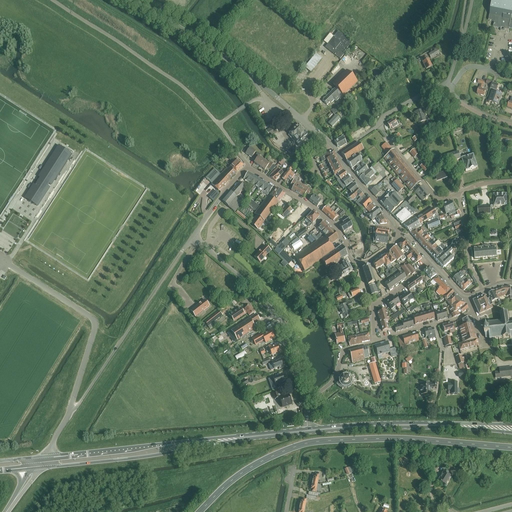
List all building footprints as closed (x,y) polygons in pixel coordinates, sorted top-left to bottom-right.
[(511,0),(492,0),(488,21),(493,21),(492,22),(494,22),(493,27),(501,29),(501,28),(504,28),(504,30),(509,31),(510,28),(511,28),(511,0)] [(325,47),(339,59),(343,54),(342,54),(352,43),(338,31),(325,47)] [(310,72),(322,58),(316,53),(304,67),(310,72)] [(421,60),(423,63),(426,70),(432,67),(428,60),(426,57),(421,60)] [(335,88),(322,100),(327,105),(331,102),(332,103),(333,101),(335,100),(336,101),(336,102),(338,100),(339,100),(354,86),(358,82),(347,71),(332,85),(335,88)] [(498,104),(502,95),(496,93),(499,85),(493,83),(491,89),(493,90),(489,101),(498,104)] [(484,97),(486,91),(482,90),(483,86),(480,85),(477,94),(484,97)] [(338,106),(331,110),(333,114),(340,110),(338,106)] [(418,124),(425,121),(421,111),(414,113),(418,124)] [(328,124),(332,127),(340,119),(336,116),(328,124)] [(387,124),(391,130),(392,132),(397,129),(398,130),(403,127),(400,121),(397,122),(395,123),(394,121),(387,124)] [(300,141),(307,135),(299,125),(289,134),(297,143),(299,141),(300,141)] [(274,126),(266,131),(269,137),(278,132),(274,126)] [(334,142),(337,148),(340,149),(346,145),(351,142),(347,135),(342,138),(334,142)] [(341,154),(343,157),(352,170),(359,163),(362,162),(357,155),(363,151),(358,143),(341,154)] [(33,184),(27,194),(30,196),(27,201),(35,205),(43,192),(45,193),(49,188),(48,187),(47,186),(48,184),(49,185),(51,185),(54,180),(55,181),(72,154),(58,146),(38,177),(39,178),(35,186),(33,184)] [(245,155),(251,159),(255,153),(249,149),(245,155)] [(324,162),(326,160),(336,156),(333,151),(321,156),(324,162)] [(386,163),(389,167),(398,159),(396,155),(393,151),(383,159),(386,163)] [(465,172),(476,168),(472,155),(462,159),(462,157),(459,158),(458,153),(446,156),(448,164),(461,159),(465,172)] [(253,160),(255,161),(255,162),(254,164),(259,168),(263,162),(259,159),(261,157),(257,154),(253,160)] [(336,156),(326,160),(328,164),(338,160),(336,156)] [(398,159),(389,167),(392,171),(402,163),(398,159)] [(338,160),(328,164),(330,168),(339,164),(338,160)] [(236,166),(240,170),(243,166),(237,161),(234,163),(233,162),(233,163),(235,166),(236,166)] [(230,167),(230,168),(236,174),(240,170),(236,166),(235,166),(233,163),(232,164),(230,163),(229,164),(227,162),(226,163),(230,167)] [(263,162),(259,168),(264,172),(266,169),(268,171),(273,165),(269,163),(267,165),(263,162)] [(365,168),(363,165),(361,166),(359,163),(352,170),(359,178),(368,171),(365,168)] [(402,163),(392,171),(398,178),(408,169),(402,163)] [(339,164),(330,168),(332,172),(341,168),(339,164)] [(278,169),(270,177),(276,181),(285,173),(280,169),(281,169),(279,167),(278,169)] [(222,174),(229,181),(236,174),(230,168),(228,170),(226,169),(222,174)] [(334,177),(343,172),(341,168),(332,172),(334,177)] [(368,171),(359,178),(359,179),(366,187),(371,182),(369,180),(376,174),(371,168),(368,171)] [(408,169),(398,178),(404,185),(414,176),(408,169)] [(206,178),(213,184),(211,185),(219,192),(229,181),(222,174),(221,175),(215,170),(206,178)] [(288,171),(282,179),(285,182),(288,179),(291,182),(295,177),(292,174),(288,171)] [(337,182),(340,180),(339,180),(342,178),(343,180),(347,177),(343,172),(334,177),(337,181),(337,182)] [(443,172),(434,176),(436,182),(445,179),(443,172)] [(247,173),(243,180),(254,186),(258,180),(247,173)] [(414,176),(404,185),(410,192),(420,183),(414,176)] [(343,190),(346,188),(352,183),(347,177),(343,180),(342,178),(339,180),(340,180),(337,182),(343,190)] [(398,193),(403,189),(394,178),(391,181),(394,183),(391,185),(398,193)] [(254,186),(254,187),(259,189),(263,182),(258,180),(254,186)] [(291,191),(297,195),(302,186),(302,185),(293,181),(291,186),(293,187),(291,191)] [(263,182),(259,189),(263,192),(262,193),(263,193),(267,185),(263,182)] [(239,183),(224,201),(222,203),(234,213),(241,204),(235,199),(236,198),(237,197),(241,200),(244,197),(240,193),(244,188),(239,183)] [(267,185),(263,193),(267,196),(268,195),(272,188),(267,185)] [(302,186),(297,195),(303,198),(306,194),(308,195),(311,190),(302,185),(302,186)] [(348,190),(351,194),(357,189),(353,185),(348,190)] [(375,197),(381,193),(376,187),(370,192),(375,197)] [(426,199),(429,196),(422,187),(415,193),(422,201),(425,200),(426,199)] [(254,216),(255,216),(249,224),(258,231),(264,223),(285,195),(276,188),(270,198),(268,196),(254,216)] [(347,197),(348,197),(352,201),(355,198),(356,199),(358,197),(360,199),(363,196),(357,189),(351,194),(347,197)] [(403,202),(394,194),(392,192),(390,194),(380,203),(391,214),(403,202)] [(314,195),(309,202),(317,207),(322,201),(314,195)] [(490,206),(490,207),(477,208),(478,215),(491,214),(490,208),(494,207),(506,206),(506,195),(493,196),(494,204),(490,206)] [(355,204),(363,213),(365,211),(372,204),(366,198),(365,198),(363,196),(360,199),(355,204)] [(409,198),(406,201),(410,205),(414,200),(410,197),(409,198)] [(449,216),(455,213),(454,211),(455,211),(450,202),(447,203),(441,206),(446,215),(448,214),(449,216)] [(411,209),(408,206),(405,203),(392,215),(394,217),(395,218),(399,222),(399,221),(400,221),(400,222),(399,222),(401,224),(411,217),(416,214),(419,212),(416,209),(415,210),(412,207),(411,209)] [(372,204),(365,211),(366,212),(367,212),(369,214),(376,208),(372,204)] [(284,219),(292,210),(288,207),(280,215),(284,219)] [(322,212),(326,215),(330,210),(326,207),(322,212)] [(375,218),(376,219),(382,214),(381,213),(376,208),(369,214),(366,216),(372,221),(375,218)] [(432,218),(435,221),(439,219),(437,215),(432,209),(429,211),(432,217),(432,218)] [(330,210),(326,215),(329,218),(334,213),(330,210)] [(426,213),(429,219),(430,219),(432,223),(435,221),(432,218),(432,217),(429,211),(426,213)] [(314,223),(319,217),(313,212),(305,222),(308,225),(307,226),(309,228),(312,225),(313,225),(314,223)] [(334,213),(329,218),(333,221),(338,217),(334,213)] [(426,213),(415,219),(419,225),(421,224),(429,219),(426,213)] [(376,219),(380,225),(387,224),(387,222),(382,214),(376,219)] [(343,233),(352,227),(348,222),(349,221),(347,218),(342,222),(343,224),(340,227),(339,227),(343,233)] [(404,226),(410,233),(417,229),(420,227),(422,226),(421,224),(419,225),(415,219),(404,226)] [(428,230),(439,225),(438,220),(426,225),(428,230)] [(317,228),(321,233),(324,231),(323,230),(328,225),(324,222),(317,228)] [(324,231),(321,233),(325,237),(326,237),(334,232),(333,230),(328,225),(323,230),(324,231)] [(410,233),(417,240),(425,234),(424,232),(425,231),(422,228),(419,231),(417,229),(410,233)] [(305,229),(297,235),(299,238),(307,232),(305,229)] [(319,262),(321,260),(335,251),(335,250),(331,245),(339,239),(334,232),(326,237),(325,237),(294,258),(304,272),(319,262)] [(417,240),(423,247),(427,244),(425,242),(429,238),(426,235),(425,234),(417,240)] [(373,235),(373,243),(387,245),(388,237),(373,235)] [(427,244),(423,247),(430,254),(438,248),(430,240),(434,237),(433,236),(429,238),(425,242),(427,244)] [(409,254),(410,255),(415,252),(405,240),(398,246),(402,250),(406,254),(408,252),(409,254)] [(456,245),(454,247),(456,249),(464,244),(462,242),(464,241),(464,240),(456,245)] [(278,255),(285,248),(288,245),(285,241),(275,251),(278,255)] [(438,248),(430,254),(436,261),(447,250),(441,244),(438,248)] [(474,259),(495,257),(494,245),(491,245),(491,246),(489,247),(489,246),(481,246),(481,247),(473,248),(474,259)] [(335,251),(321,260),(328,271),(333,267),(334,267),(333,265),(336,263),(337,264),(349,257),(342,246),(341,246),(335,250),(335,251)] [(270,252),(265,247),(260,252),(254,258),(260,263),(265,257),(270,252)] [(397,247),(393,249),(400,259),(402,262),(405,259),(404,257),(397,247)] [(397,262),(400,259),(393,249),(390,252),(397,262)] [(447,250),(436,261),(443,269),(453,260),(449,255),(451,252),(449,249),(447,250)] [(409,254),(405,256),(407,258),(408,260),(410,259),(412,257),(415,260),(413,262),(415,264),(417,263),(421,259),(415,252),(410,255),(409,254)] [(384,256),(390,265),(395,261),(390,253),(384,256)] [(381,260),(384,265),(386,267),(390,265),(384,256),(380,259),(381,260)] [(380,268),(384,265),(381,260),(380,259),(373,264),(376,270),(380,268)] [(339,274),(341,278),(352,272),(346,262),(342,264),(342,263),(338,265),(338,264),(337,264),(336,263),(333,265),(334,267),(333,267),(334,269),(338,275),(339,274)] [(411,276),(415,273),(408,264),(407,263),(400,267),(399,265),(395,268),(397,271),(401,268),(407,277),(411,274),(411,276)] [(362,269),(368,286),(368,287),(375,285),(374,284),(376,284),(370,266),(362,269)] [(428,267),(423,272),(430,280),(436,276),(428,267)] [(403,280),(406,279),(401,273),(384,285),(389,292),(393,290),(392,289),(395,287),(398,285),(397,284),(400,283),(401,283),(404,281),(403,280)] [(459,274),(453,280),(460,287),(464,283),(460,279),(461,279),(460,279),(464,276),(463,275),(462,276),(459,274)] [(413,281),(416,286),(423,282),(419,277),(413,281)] [(443,298),(451,290),(444,284),(437,277),(433,281),(428,286),(429,287),(432,284),(434,286),(436,284),(440,288),(438,290),(436,293),(440,296),(441,295),(443,298)] [(464,283),(460,287),(464,291),(471,284),(465,277),(461,280),(461,279),(460,279),(464,283)] [(406,286),(409,291),(416,286),(413,281),(406,286)] [(368,287),(370,292),(371,296),(377,294),(377,293),(380,292),(379,289),(376,289),(375,285),(368,287)] [(494,291),(498,300),(498,301),(500,300),(499,298),(506,295),(506,296),(510,296),(510,299),(511,299),(511,287),(503,288),(494,291)] [(351,293),(348,294),(350,299),(353,298),(360,294),(358,289),(350,292),(351,293)] [(451,290),(443,298),(439,301),(440,302),(444,299),(445,301),(454,293),(451,290)] [(487,294),(489,298),(491,302),(498,300),(494,291),(487,294)] [(404,296),(409,303),(413,300),(408,293),(404,296)] [(454,293),(445,301),(446,301),(450,306),(455,302),(457,304),(462,301),(454,293)] [(484,295),(479,298),(479,299),(479,300),(483,308),(484,307),(486,312),(491,309),(489,306),(486,299),(484,295)] [(399,299),(404,306),(409,303),(404,296),(399,299)] [(391,300),(396,307),(400,304),(395,297),(391,300)] [(479,298),(472,301),(479,315),(486,312),(484,307),(483,308),(479,300),(479,299),(479,298)] [(386,303),(388,305),(391,310),(396,307),(391,300),(386,303)] [(204,301),(190,312),(196,318),(209,307),(204,301)] [(455,312),(457,316),(460,315),(457,311),(459,309),(465,304),(462,301),(457,304),(452,309),(455,312)] [(451,314),(453,318),(457,316),(455,312),(452,309),(457,304),(455,302),(450,306),(451,308),(449,309),(452,314),(451,314)] [(347,308),(352,306),(351,303),(346,305),(346,304),(339,307),(343,319),(351,316),(347,308)] [(465,304),(459,309),(462,313),(466,310),(468,312),(469,312),(469,309),(465,304)] [(247,314),(249,317),(255,313),(250,307),(245,310),(245,311),(242,312),(239,308),(232,313),(232,314),(230,316),(234,322),(247,314)] [(219,312),(205,323),(210,330),(217,325),(215,322),(222,316),(219,312)] [(488,325),(484,326),(486,338),(489,338),(490,341),(490,340),(494,340),(495,340),(499,339),(499,340),(500,340),(500,339),(503,339),(504,339),(510,338),(510,339),(511,338),(511,337),(511,324),(510,325),(509,321),(510,321),(510,320),(509,320),(509,317),(508,317),(508,313),(507,313),(501,314),(500,314),(501,318),(500,318),(501,318),(501,321),(497,322),(497,321),(497,322),(493,322),(492,322),(488,323),(488,322),(488,325)] [(231,332),(237,341),(255,329),(253,326),(260,322),(256,315),(231,332)] [(471,318),(462,321),(463,326),(463,327),(472,324),(471,318)] [(389,330),(388,329),(386,322),(380,324),(383,331),(389,330)] [(455,333),(452,323),(443,326),(443,328),(443,331),(444,331),(445,332),(450,331),(450,334),(455,333)] [(344,343),(342,333),(341,330),(344,329),(342,324),(336,325),(338,330),(338,334),(334,335),(336,344),(344,343)] [(463,327),(459,328),(461,336),(474,332),(472,324),(463,327)] [(429,340),(436,338),(434,329),(424,331),(426,337),(428,337),(429,340)] [(474,332),(461,336),(463,344),(477,340),(474,332)] [(420,342),(417,333),(398,339),(400,347),(404,345),(404,346),(420,342)] [(262,337),(254,342),(257,348),(266,343),(267,346),(274,342),(273,339),(274,338),(272,334),(263,339),(262,337)] [(361,335),(362,343),(370,341),(369,334),(361,335)] [(354,336),(356,345),(362,344),(362,343),(361,335),(354,336)] [(348,338),(350,346),(356,345),(354,336),(348,338)] [(424,339),(421,340),(424,350),(434,347),(433,344),(426,346),(424,339)] [(458,345),(460,351),(478,346),(477,340),(463,344),(458,345)] [(388,351),(386,343),(375,346),(378,357),(390,353),(391,357),(396,356),(395,350),(388,351)] [(272,356),(279,353),(277,347),(272,349),(271,346),(268,347),(268,348),(266,349),(266,351),(269,350),(272,356)] [(349,351),(352,364),(364,361),(364,360),(369,358),(367,347),(349,351)] [(455,357),(457,364),(457,366),(465,364),(463,359),(461,359),(460,356),(455,357)] [(280,361),(279,361),(278,361),(277,362),(275,363),(275,362),(271,363),(274,370),(278,368),(279,370),(283,369),(280,361)] [(375,363),(369,365),(374,384),(380,383),(375,363)] [(511,369),(511,368),(500,369),(500,373),(496,373),(496,378),(511,377),(511,369)] [(336,384),(340,388),(342,390),(343,389),(344,388),(344,389),(348,388),(351,386),(353,383),(352,379),(350,376),(351,376),(349,374),(346,374),(345,374),(344,374),(342,375),(341,375),(340,376),(339,377),(338,378),(340,380),(336,384)] [(274,382),(270,384),(272,391),(277,389),(276,386),(284,383),(281,375),(273,378),(274,382)] [(451,385),(447,385),(447,391),(451,390),(451,395),(450,395),(457,395),(457,393),(459,393),(459,389),(457,389),(457,383),(450,383),(451,383),(451,385)] [(437,389),(437,385),(437,384),(433,384),(433,385),(422,385),(422,388),(421,388),(421,393),(422,393),(422,396),(430,396),(430,389),(433,389),(437,389)] [(283,409),(292,405),(289,395),(283,397),(282,395),(279,396),(278,393),(273,395),(275,400),(279,399),(283,409)] [(402,465),(410,461),(406,455),(399,460),(402,465)] [(347,468),(344,469),(347,475),(350,474),(352,473),(350,467),(347,468)] [(444,485),(450,476),(447,474),(448,472),(445,470),(438,481),(444,485)] [(315,492),(316,491),(320,492),(321,487),(319,485),(317,485),(317,484),(312,483),(311,489),(312,490),(312,492),(315,492)] [(320,498),(320,497),(318,496),(320,496),(320,494),(318,494),(309,492),(308,496),(306,495),(306,499),(320,501),(320,498)] [(300,501),(299,507),(304,508),(305,502),(307,502),(308,501),(306,501),(306,500),(302,499),(302,501),(300,501)]
